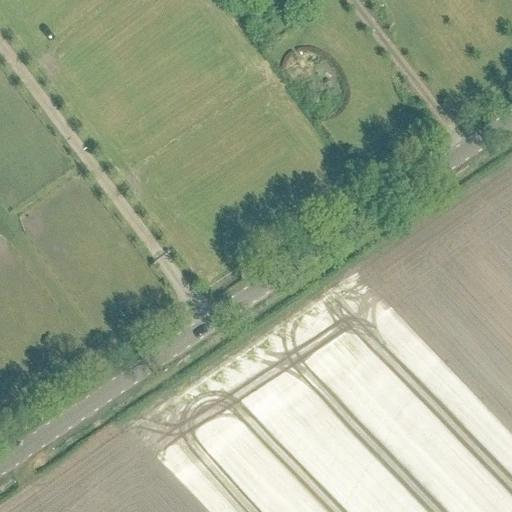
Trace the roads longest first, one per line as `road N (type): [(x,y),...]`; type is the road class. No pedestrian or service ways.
road 1 (tertiary): [(0,469),(511,122)]
road 2 (track): [(212,322),(0,39)]
road 3 (unknown): [(352,0),(405,60),(465,153)]
